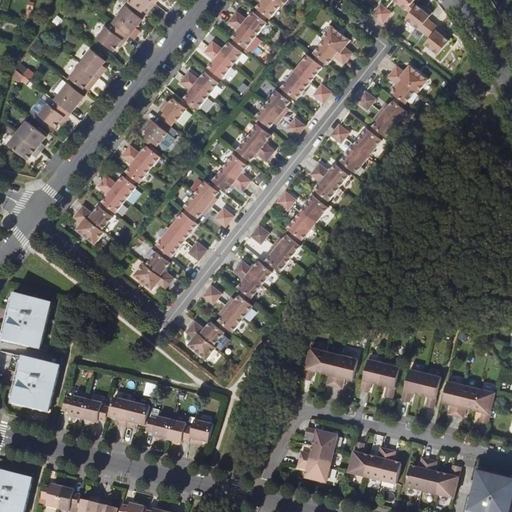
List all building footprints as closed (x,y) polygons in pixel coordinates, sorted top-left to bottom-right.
[(156,3),(151,0),(127,0),(136,6),(143,12),(148,6),(152,9),(156,3)] [(282,5),(275,0),(262,0),(257,7),(259,9),(269,17),(271,18),(282,5)] [(394,0),(407,10),(413,2),(414,0),(394,0)] [(413,2),(407,10),(409,11),(415,4),(413,2)] [(382,4),(373,14),(379,19),(387,8),(382,4)] [(418,5),(415,4),(409,11),(412,13),(418,5)] [(407,19),(420,30),(420,29),(428,19),(433,12),(428,8),(425,11),(422,9),(418,5),(412,13),(407,19)] [(127,6),(114,23),(131,36),(144,19),(133,10),(127,6)] [(145,17),(152,9),(148,6),(143,12),(136,6),(134,8),(145,17)] [(134,8),(133,10),(144,19),(145,17),(134,8)] [(379,19),(384,23),(393,12),(387,8),(379,19)] [(269,17),(259,9),(257,11),(267,19),(269,17)] [(238,11),(233,16),(258,35),(268,22),(266,21),(256,13),(254,11),(248,19),(238,11)] [(267,19),(257,11),(256,13),(266,21),(267,19)] [(258,35),(233,16),(229,22),(239,30),(233,37),(235,39),(245,47),(247,49),(258,35)] [(428,19),(420,29),(425,33),(434,23),(428,19)] [(131,36),(114,23),(109,29),(107,27),(98,38),(115,51),(123,40),(126,42),(131,36)] [(425,33),(430,38),(439,27),(434,23),(425,33)] [(325,39),(349,58),(353,53),(346,47),(351,40),(333,25),(323,38),(325,39)] [(430,38),(425,44),(438,54),(450,40),(445,36),(442,34),(444,31),(439,27),(430,38)] [(245,47),(235,39),(234,41),(243,49),(245,47)] [(344,64),(349,58),(325,39),(314,52),(318,55),(327,62),(329,64),(335,56),(344,64)] [(214,41),(210,46),(234,66),(244,53),(242,51),(232,43),(230,41),(224,49),(214,41)] [(232,43),(242,51),(243,49),(234,41),(232,43)] [(223,79),(234,66),(210,46),(205,52),(215,60),(209,67),(211,69),(221,77),(223,79)] [(92,49),(81,63),(100,78),(108,68),(104,65),(107,61),(92,49)] [(295,71),(310,83),(323,67),(314,59),(308,54),(295,71)] [(318,55),(316,57),(325,64),(327,62),(318,55)] [(314,59),(323,67),(325,64),(316,57),(314,59)] [(100,78),(81,63),(70,77),(78,83),(85,89),(88,85),(92,88),(100,78)] [(398,65),(393,71),(417,90),(419,92),(429,79),(410,65),(405,71),(398,65)] [(221,77),(211,69),(210,71),(219,79),(221,77)] [(190,71),(186,77),(210,96),(220,83),(218,81),(208,73),(206,71),(200,79),(190,71)] [(219,79),(210,71),(208,73),(218,81),(219,79)] [(297,99),(310,83),(295,71),(282,87),(286,90),(295,97),(297,99)] [(417,90),(393,71),(388,77),(398,85),(392,92),(395,94),(404,102),(407,103),(417,90)] [(59,95),(56,100),(73,113),(86,96),(74,87),(69,83),(62,77),(53,89),(59,95)] [(199,109),(210,96),(186,77),(181,82),(191,90),(185,98),(188,100),(196,107),(199,109)] [(85,89),(78,83),(76,85),(87,94),(89,92),(85,89)] [(329,98),(333,92),(323,84),(318,89),(329,98)] [(76,85),(74,87),(86,96),(87,94),(76,85)] [(314,95),(325,103),(329,98),(318,89),(314,95)] [(267,103),(284,116),(288,111),(285,109),(288,106),(291,101),(283,94),(277,90),(267,103)] [(286,90),(284,92),(293,99),(295,97),(286,90)] [(377,99),(367,90),(362,96),(373,104),(377,99)] [(293,99),(284,92),(283,94),(291,101),(293,99)] [(186,102),(179,96),(176,99),(185,106),(188,103),(186,102)] [(362,96),(358,102),(369,110),(373,104),(362,96)] [(165,112),(161,117),(172,126),(176,121),(178,122),(188,109),(185,106),(176,99),(174,97),(170,103),(168,105),(165,103),(160,108),(165,112)] [(73,113),(56,100),(51,105),(49,103),(40,114),(57,128),(61,122),(66,117),(68,119),(73,113)] [(188,103),(195,109),(196,107),(188,100),(186,102),(188,103)] [(381,111),(398,124),(408,111),(399,104),(394,100),(390,104),(388,108),(385,105),(381,111)] [(284,116),(267,103),(257,116),(262,120),(271,127),(275,123),(277,120),(280,122),(284,116)] [(398,124),(381,111),(376,116),(379,118),(377,121),(373,126),(387,137),(398,124)] [(172,126),(161,117),(157,123),(152,119),(146,126),(149,129),(145,134),(147,136),(156,143),(165,150),(168,150),(177,138),(168,131),(172,126)] [(303,131),(307,126),(296,117),(292,123),(303,131)] [(27,120),(18,132),(42,151),(47,146),(43,142),(47,137),(27,120)] [(262,120),(260,122),(269,129),(271,127),(262,120)] [(260,122),(259,124),(268,131),(269,129),(260,122)] [(288,128),(298,137),(303,131),(292,123),(288,128)] [(258,124),(248,137),(272,156),(276,150),(266,143),(272,135),(270,133),(268,131),(259,124),(258,124)] [(351,133),(340,124),(336,129),(346,138),(351,133)] [(367,128),(354,144),(370,156),(383,140),(380,138),(370,130),(367,128)] [(336,129),(331,135),(342,144),(346,138),(336,129)] [(42,151),(18,132),(9,144),(29,160),(34,154),(37,157),(42,151)] [(156,143),(147,136),(144,140),(151,145),(153,147),(156,143)] [(267,162),(272,156),(248,137),(237,150),(241,153),(248,158),(252,161),(258,154),(267,162)] [(370,156),(354,144),(341,161),(357,173),(370,156)] [(131,145),(127,151),(151,170),(161,157),(159,155),(149,147),(147,145),(141,153),(131,145)] [(153,147),(151,145),(149,147),(159,155),(161,153),(153,147)] [(151,170),(127,151),(123,156),(132,164),(127,172),(129,173),(138,181),(141,183),(151,170)] [(234,154),(224,167),(248,186),(252,180),(242,173),(248,165),(245,162),(238,157),(234,154)] [(320,163),(316,168),(340,187),(350,174),(348,172),(338,165),(336,163),(330,171),(320,163)] [(244,192),(248,186),(224,167),(213,180),(223,188),(225,190),(228,191),(234,184),(244,192)] [(329,201),(340,187),(316,168),(311,174),(321,182),(315,189),(317,191),(327,199),(329,201)] [(138,181),(129,173),(127,176),(137,183),(138,181)] [(108,175),(103,181),(127,200),(138,187),(135,185),(126,177),(123,176),(117,183),(108,175)] [(126,177),(135,185),(137,183),(127,176),(126,177)] [(195,193),(212,207),(217,202),(214,199),(216,196),(220,192),(210,184),(206,180),(195,193)] [(223,188),(213,180),(212,182),(222,190),(223,188)] [(117,213),(127,200),(103,181),(99,186),(109,194),(103,202),(105,204),(115,211),(117,213)] [(212,182),(210,184),(220,192),(222,190),(212,182)] [(298,200),(287,191),(283,197),(293,205),(298,200)] [(185,207),(190,210),(196,215),(199,218),(203,213),(205,210),(208,212),(212,207),(195,193),(185,206),(185,207)] [(314,195),(301,211),(316,223),(330,207),(326,205),(317,197),(314,195)] [(283,197),(278,202),(289,211),(293,205),(283,197)] [(128,199),(120,210),(124,213),(132,203),(128,199)] [(115,211),(105,204),(103,206),(113,213),(115,211)] [(84,206),(79,211),(103,230),(114,217),(112,215),(102,207),(100,206),(94,213),(84,206)] [(113,213),(103,206),(102,207),(112,215),(113,213)] [(231,222),(235,216),(225,208),(220,213),(231,222)] [(103,230),(79,211),(75,217),(82,223),(77,229),(96,244),(106,232),(103,230)] [(316,223),(301,211),(288,228),(304,240),(316,223)] [(170,228),(186,240),(199,224),(193,219),(186,214),(183,212),(170,228)] [(216,218),(227,227),(231,222),(220,213),(216,218)] [(271,233),(260,225),(256,230),(267,239),(271,233)] [(173,257),(186,240),(170,228),(157,245),(164,250),(170,254),(173,257)] [(256,230),(252,236),(262,244),(267,239),(256,230)] [(274,245),(292,258),(302,245),(292,238),(288,234),(284,239),(282,242),(279,240),(274,245)] [(204,255),(209,250),(198,241),(194,247),(204,255)] [(292,258),(274,245),(270,250),(273,252),(271,256),(267,260),(281,271),(292,258)] [(189,252),(200,261),(204,255),(194,247),(189,252)] [(169,261),(166,258),(160,254),(159,253),(157,251),(147,264),(171,283),(175,278),(165,270),(171,262),(169,261)] [(243,260),(239,266),(263,285),(273,272),(271,270),(261,262),(259,260),(253,268),(243,260)] [(166,289),(171,283),(147,264),(145,263),(135,275),(153,290),(159,283),(166,289)] [(253,298),(263,285),(239,266),(234,271),(244,279),(238,287),(241,288),(250,296),(253,298)] [(223,293),(213,285),(208,290),(219,299),(223,293)] [(208,290),(204,296),(215,304),(219,299),(208,290)] [(53,302),(13,292),(1,340),(42,350),(53,302)] [(227,305),(244,319),(254,306),(245,298),(240,294),(236,299),(234,302),(231,300),(227,305)] [(244,319),(227,305),(223,311),(225,313),(223,316),(219,320),(233,331),(244,319)] [(195,321),(191,326),(215,345),(226,332),(223,330),(213,323),(211,321),(205,328),(195,321)] [(217,347),(191,326),(186,332),(194,338),(189,345),(207,359),(217,347)] [(322,372),(327,351),(312,348),(304,378),(312,380),(314,370),(322,372)] [(336,386),(343,355),(327,351),(322,372),(331,374),(328,384),(336,386)] [(359,359),(343,355),(336,386),(343,387),(345,377),(354,379),(359,359)] [(50,413),(62,365),(29,358),(18,405),(50,413)] [(380,383),(385,363),(369,359),(362,390),(369,391),(372,381),(380,383)] [(401,367),(385,363),(380,383),(388,386),(386,395),(393,397),(401,367)] [(421,393),(426,373),(411,369),(403,400),(410,401),(413,392),(421,393)] [(435,407),(442,377),(426,373),(421,393),(429,395),(427,405),(435,407)] [(465,385),(449,381),(444,402),(453,404),(450,414),(457,415),(465,385)] [(480,389),(465,385),(457,415),(464,417),(467,407),(475,409),(480,389)] [(496,393),(480,389),(475,409),(483,411),(481,421),(489,423),(492,409),(496,393)] [(70,416),(84,419),(89,400),(75,396),(74,399),(67,397),(64,411),(71,413),(70,416)] [(127,427),(133,402),(115,398),(110,417),(118,419),(121,420),(120,425),(127,427)] [(89,400),(84,419),(99,423),(100,420),(107,422),(110,407),(103,406),(104,403),(89,400)] [(147,426),(149,417),(151,407),(133,402),(127,427),(134,428),(136,423),(139,424),(147,426)] [(149,426),(148,432),(155,433),(154,437),(168,440),(173,420),(159,417),(158,419),(151,417),(149,426)] [(191,442),(198,444),(199,440),(202,441),(209,443),(215,425),(204,422),(205,420),(196,418),(194,428),(191,442)] [(173,420),(168,440),(183,444),(184,440),(191,442),(194,428),(187,426),(188,424),(173,420)] [(335,451),(339,435),(308,428),(307,435),(317,438),(314,446),(335,451)] [(366,477),(371,456),(363,454),(365,444),(358,442),(354,456),(351,471),(350,473),(366,477)] [(331,467),(335,451),(314,446),(312,455),(303,452),(301,459),(331,467)] [(382,481),(389,450),(382,448),(379,458),(371,456),(366,477),(382,481)] [(397,484),(402,464),(394,462),(396,452),(389,450),(382,481),(397,484)] [(423,490),(430,460),(423,458),(421,468),(412,466),(407,487),(423,490)] [(307,478),(327,483),(331,467),(301,459),(299,467),(309,469),(307,478)] [(438,462),(430,460),(423,490),(439,494),(444,474),(435,472),(438,462)] [(439,494),(454,498),(460,475),(462,468),(454,466),(452,476),(444,474),(439,494)] [(511,476),(475,467),(472,478),(472,479),(477,481),(473,496),(468,495),(465,507),(470,509),(484,511),(511,511),(511,509),(511,476)] [(31,477),(0,469),(0,511),(26,511),(33,483),(30,482),(31,477)] [(59,509),(64,487),(53,484),(52,487),(46,485),(43,498),(49,500),(48,506),(59,509)] [(76,489),(64,487),(59,509),(70,511),(72,506),(78,507),(80,499),(82,494),(75,493),(76,489)] [(83,500),(81,508),(80,511),(99,511),(103,499),(95,497),(94,502),(91,502),(83,500)] [(99,511),(118,511),(119,509),(119,508),(112,507),(108,506),(109,501),(103,499),(99,511)] [(131,506),(124,504),(122,510),(121,511),(144,511),(146,506),(131,503),(131,506)]
